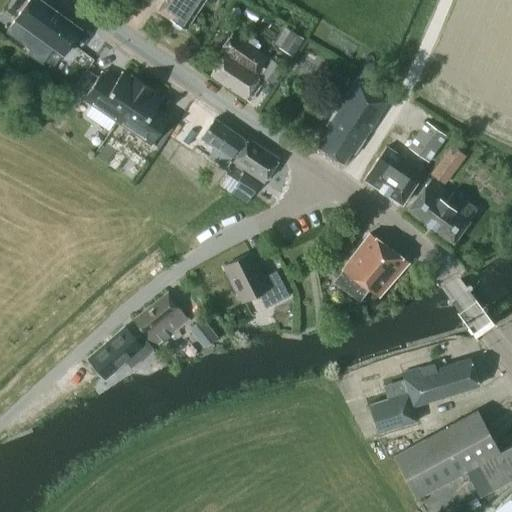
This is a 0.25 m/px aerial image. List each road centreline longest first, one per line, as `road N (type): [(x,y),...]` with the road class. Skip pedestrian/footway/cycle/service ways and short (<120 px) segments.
road 1 (residential): [(0,423),(177,267),(279,211),(325,173)]
road 2 (tertiary): [(325,173),(76,0)]
road 3 (tertiary): [(494,341),(409,237),(325,173)]
